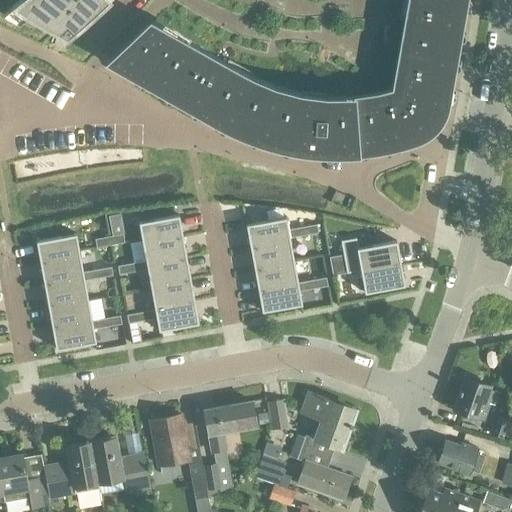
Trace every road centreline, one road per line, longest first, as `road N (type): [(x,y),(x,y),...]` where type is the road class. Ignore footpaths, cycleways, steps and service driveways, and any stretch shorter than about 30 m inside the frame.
road 1 (residential): [(336,170),(257,157),(168,118),(73,119)]
road 2 (residential): [(471,243),(511,7)]
road 3 (residential): [(35,406),(239,367)]
road 4 (residential): [(336,170),(440,143),(423,235)]
road 5 (residential): [(239,367),(304,359),(421,397)]
road 6 (residential): [(35,406),(4,240)]
road 7 (residential): [(239,367),(210,206)]
road 8 (residential): [(73,119),(98,68),(163,0)]
road 9 (residential): [(421,397),(466,263)]
road 10 (residential): [(380,511),(421,397)]
